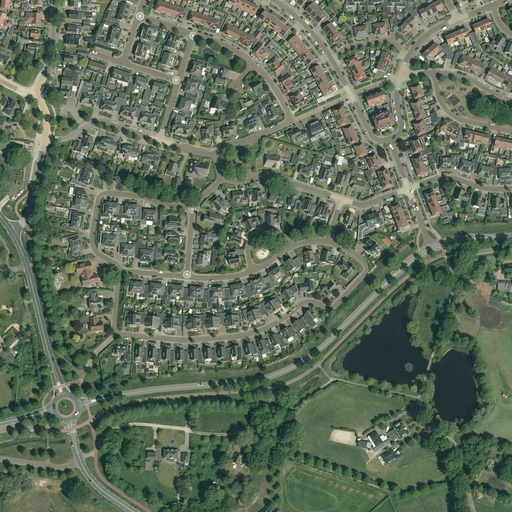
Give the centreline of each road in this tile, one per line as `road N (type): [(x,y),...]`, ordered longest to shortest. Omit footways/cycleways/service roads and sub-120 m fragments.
road 1 (residential): [(328,241),(359,257),(366,272),(332,308),(301,303),(241,336),(117,333),(120,270)]
road 2 (tertiary): [(104,398),(283,371),(317,351),(384,285)]
road 3 (residential): [(120,270),(93,246),(100,196),(137,195),(192,209)]
road 4 (track): [(111,429),(148,424),(234,435)]
road 5 (unclassified): [(473,511),(454,443),(425,429),(414,411)]
road 6 (residential): [(341,199),(273,177),(223,178)]
